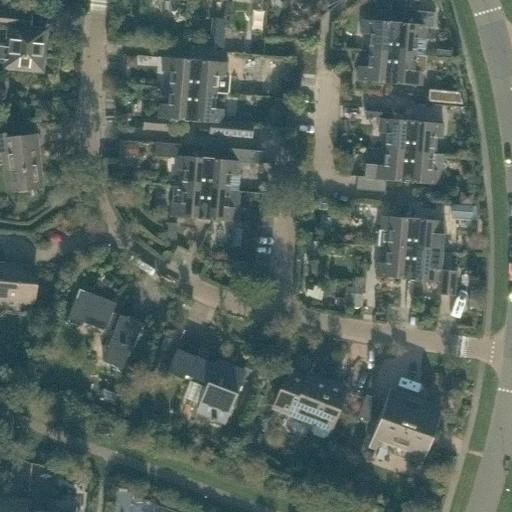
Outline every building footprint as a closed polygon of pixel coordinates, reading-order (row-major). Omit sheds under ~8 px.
[(0,63),(5,64),(5,67),(41,71),(45,31),(23,29),(24,15),(0,12),(0,29),(9,31),(7,43),(0,42),(0,63)] [(391,53),(394,23),(362,20),(361,34),(370,35),(368,51),(391,53)] [(425,40),(426,26),(394,23),(391,53),(415,55),(416,39),(425,40)] [(389,83),(391,53),(368,51),(367,67),(358,66),(357,81),(389,83)] [(413,71),(415,55),(391,53),(389,83),(421,86),(422,72),(413,71)] [(192,91),(194,60),(163,58),(162,72),(170,73),(169,89),(192,91)] [(225,76),(226,63),(194,60),(192,91),(227,94),(229,76),(225,76)] [(189,121),(192,91),(169,89),(167,105),(159,104),(158,118),(144,117),(143,129),(167,131),(168,119),(189,121)] [(226,110),(227,94),(192,91),(189,121),(210,123),(209,135),(251,138),(252,125),(221,122),(222,110),(226,110)] [(453,104),(454,92),(438,91),(437,103),(453,104)] [(394,120),(395,108),(370,106),(369,118),(379,118),(377,133),(386,134),(385,150),(408,152),(411,121),(394,120)] [(441,138),(442,124),(411,121),(408,152),(431,154),(433,138),(441,138)] [(35,136),(7,139),(7,134),(0,134),(0,152),(3,152),(8,191),(41,187),(35,136)] [(187,157),(188,145),(155,142),(155,154),(175,156),(174,170),(183,171),(181,187),(204,189),(207,159),(187,157)] [(262,152),(256,151),(228,149),(227,160),(207,159),(204,189),(228,191),(228,190),(229,175),(238,176),(239,163),(261,165),(262,152)] [(405,182),(408,152),(385,150),(383,166),(364,164),(363,177),(356,177),(355,190),(379,192),(380,180),(405,182)] [(430,170),(431,154),(408,152),(405,182),(437,185),(438,171),(430,170)] [(457,181),(459,158),(450,158),(448,180),(457,181)] [(202,219),(204,189),(181,187),(180,203),(171,203),(170,217),(202,219)] [(228,190),(228,191),(204,189),(202,219),(246,223),(247,209),(238,208),(240,191),(228,190)] [(471,219),(472,198),(460,197),(460,206),(452,205),(451,217),(471,219)] [(393,217),(394,205),(376,204),(375,216),(381,216),(379,230),(388,231),(387,247),(410,249),(412,219),(393,217)] [(442,252),(444,222),(412,219),(410,249),(442,252)] [(177,224),(165,223),(163,235),(175,241),(177,224)] [(407,280),(410,249),(387,247),(385,263),(377,263),(375,277),(407,280)] [(440,270),(442,252),(410,249),(407,280),(439,282),(437,294),(454,296),(456,272),(440,270)] [(3,266),(4,251),(0,250),(0,297),(30,301),(30,304),(31,304),(34,269),(3,266)] [(246,273),(247,265),(239,264),(238,272),(246,273)] [(360,300),(361,289),(346,288),(345,299),(360,300)] [(112,312),(115,304),(79,289),(66,322),(81,327),(83,323),(105,331),(106,328),(114,331),(102,361),(122,369),(131,347),(133,348),(143,324),(112,312)] [(474,309),(475,297),(468,297),(467,308),(474,309)] [(232,368),(230,370),(176,350),(167,373),(183,379),(185,375),(206,385),(197,406),(197,408),(197,410),(198,412),(199,413),(200,415),(202,416),(224,424),(245,371),(236,368),(235,367),(234,367),(233,367),(232,368)] [(308,375),(306,379),(287,372),(273,407),(329,429),(344,389),(308,375)] [(416,460),(435,410),(393,395),(385,418),(379,416),(369,444),(374,446),(375,445),(416,460)] [(27,510),(28,500),(3,498),(2,511),(26,511),(27,510)]
